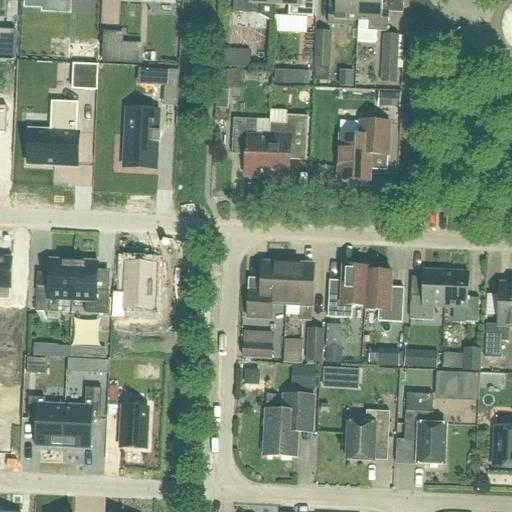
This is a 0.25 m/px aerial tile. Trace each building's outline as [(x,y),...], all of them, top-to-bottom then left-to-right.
[(90,0),(26,0),(26,9),(43,10),(43,0),(75,0),(90,1),(90,0)] [(275,5),(275,0),(233,0),(233,14),(260,15),(270,21),(275,21),(275,5)] [(275,0),(275,5),(289,6),(289,17),(313,18),(313,0),(275,0)] [(329,0),(328,26),(344,27),(344,21),(358,22),(359,0),(329,0)] [(359,0),(358,22),(357,44),(377,45),(378,33),(388,33),(388,29),(389,1),(382,1),(382,0),(359,0)] [(0,57),(14,59),(16,32),(0,31),(0,57)] [(330,69),(331,34),(316,33),(315,68),(330,69)] [(103,63),(121,64),(122,46),(122,36),(105,35),(103,63)] [(397,72),(399,37),(384,36),(382,71),(397,72)] [(68,45),(67,64),(98,66),(99,47),(68,45)] [(242,54),(223,53),(222,67),(242,68),(242,54)] [(73,66),(72,91),(97,92),(98,67),(73,66)] [(155,71),(154,87),(178,89),(179,73),(155,71)] [(222,73),(222,89),(240,89),(240,74),(222,73)] [(276,73),(275,86),(285,86),(286,74),(276,73)] [(301,74),(300,87),(310,87),(311,75),(301,74)] [(378,107),(392,107),(392,95),(379,94),(378,107)] [(28,166),(78,169),(79,134),(77,134),(78,113),(70,113),(70,104),(52,104),(51,133),(29,132),(28,166)] [(128,111),(125,161),(155,163),(156,145),(160,145),(160,133),(157,133),(158,112),(128,111)] [(269,138),(267,178),(289,179),(290,153),(306,154),(308,118),(287,117),(286,125),(270,124),(269,138)] [(267,178),(269,138),(256,137),(257,121),(234,120),(232,156),(246,156),(245,177),(267,178)] [(388,157),(390,124),(361,123),(360,138),(340,137),(338,182),(370,183),(371,156),(388,157)] [(0,258),(0,301),(10,302),(11,292),(13,260),(0,258)] [(37,289),(36,313),(58,314),(58,302),(72,303),(74,263),(50,261),(49,290),(37,289)] [(74,263),(72,303),(86,304),(86,316),(108,317),(109,293),(97,292),(98,264),(74,263)] [(286,306),(288,265),(262,264),(261,293),(249,292),(248,320),(272,321),(272,306),(286,306)] [(113,294),(111,320),(125,320),(125,316),(153,317),(156,267),(126,265),(125,294),(113,294)] [(288,265),(286,306),(300,307),(300,322),(311,323),(314,267),(288,265)] [(367,273),(368,273),(368,269),(343,268),(342,292),(329,291),(328,319),(352,320),(352,307),(365,308),(366,308),(367,273)] [(445,309),(446,273),(424,272),(423,297),(411,297),(410,321),(432,322),(433,309),(445,309)] [(392,274),(368,273),(367,273),(366,308),(365,308),(365,312),(379,312),(378,323),(402,324),(404,298),(391,298),(392,274)] [(446,273),(445,309),(453,310),(452,324),(465,324),(466,323),(478,324),(479,300),(467,299),(468,274),(446,273)] [(511,328),(511,285),(500,285),(498,326),(486,326),(485,359),(501,360),(502,343),(509,343),(509,328),(511,328)] [(321,364),(322,331),(307,330),(306,363),(321,364)] [(271,360),(272,346),(244,345),(243,359),(271,360)] [(69,350),(56,349),(57,347),(35,346),(34,357),(69,358),(69,350)] [(165,363),(166,348),(165,348),(116,346),(115,360),(165,363)] [(93,360),(106,361),(106,351),(94,350),(93,360)] [(286,350),(285,364),(300,365),(301,351),(286,350)] [(462,373),(481,374),(481,350),(463,350),(462,373)] [(405,351),(404,367),(420,368),(421,352),(405,351)] [(327,352),(327,364),(342,364),(342,353),(327,352)] [(398,357),(380,356),(379,368),(397,370),(398,357)] [(107,363),(69,361),(69,373),(107,375),(107,363)] [(296,369),(295,389),(315,390),(316,370),(296,369)] [(324,371),(323,387),(335,388),(336,372),(324,371)] [(465,376),(464,400),(477,400),(478,377),(465,376)] [(65,407),(63,450),(91,451),(92,426),(93,426),(93,422),(100,422),(102,391),(86,390),(85,408),(65,407)] [(404,441),(418,442),(417,465),(444,467),(446,427),(428,426),(429,414),(432,414),(433,397),(407,395),(406,412),(404,441)] [(313,424),(314,398),(283,397),(283,413),(266,412),(264,458),(297,459),(298,424),(313,424)] [(29,399),(28,421),(36,421),(36,424),(35,448),(63,450),(65,407),(45,406),(45,400),(29,399)] [(122,409),(120,450),(146,451),(148,410),(122,409)] [(388,440),(390,414),(367,413),(366,425),(349,424),(347,462),(373,463),(374,440),(388,440)] [(511,428),(495,428),(493,469),(511,469),(511,428)]
